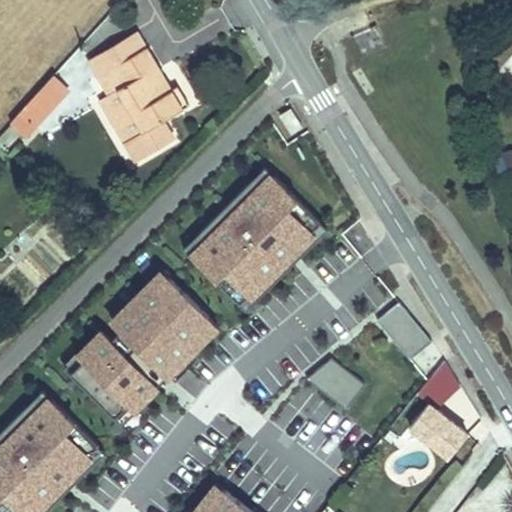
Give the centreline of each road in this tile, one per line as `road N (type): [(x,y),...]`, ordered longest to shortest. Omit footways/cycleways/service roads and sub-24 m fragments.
road 1 (unclassified): [(305,71),(0,370)]
road 2 (tertiary): [(305,71),(511,406)]
